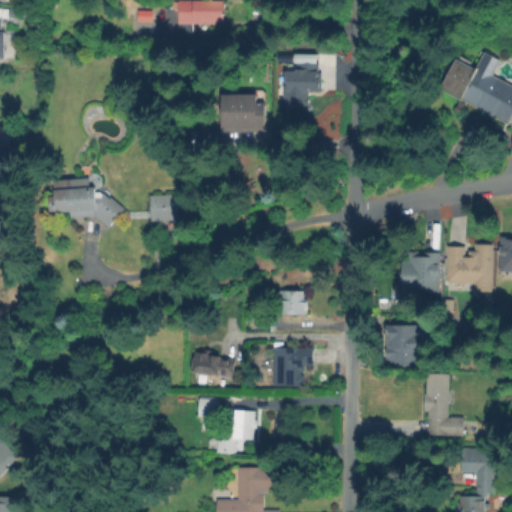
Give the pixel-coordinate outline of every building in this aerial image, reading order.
[(227,3),(227,24),(195,24),(195,28),(172,28),(173,5),(194,5),(195,2),(227,3)] [(9,35),(8,62),(0,61),(0,18),(2,19),(2,35),(9,35)] [(505,62),(499,75),(511,82),(511,122),(510,126),(439,88),(457,55),(482,69),(490,54),(505,62)] [(325,71),(325,93),(312,93),(312,112),(286,112),(286,71),(325,71)] [(271,105),(271,135),(224,135),(224,94),(260,94),(260,105),(271,105)] [(0,145),(8,145),(8,185),(0,185),(0,145)] [(53,179),(54,195),(48,196),(49,211),(69,210),(70,219),(111,216),(111,214),(124,213),(123,195),(94,197),(93,177),(53,179)] [(0,189),(4,189),(4,219),(11,219),(11,251),(0,250),(0,189)] [(149,194),(150,220),(178,219),(177,193),(149,194)] [(511,241),(511,272),(503,272),(503,241),(511,241)] [(497,243),(496,292),(474,291),(474,283),(446,283),(447,244),(465,244),(465,249),(474,249),(474,243),(497,243)] [(400,293),(411,293),(411,288),(438,289),(440,252),(409,251),(408,259),(401,259),(400,293)] [(312,287),(312,316),(282,316),(282,287),(312,287)] [(421,356),(421,366),(387,366),(387,356),(382,356),(382,324),(421,325),(421,356)] [(240,355),(236,381),(190,374),(194,348),(240,355)] [(312,349),(312,364),(306,364),(305,383),(275,383),(275,348),(312,349)] [(451,372),(451,410),(449,410),(449,415),(466,415),(466,435),(428,435),(428,410),(423,410),(424,372),(451,372)] [(219,395),(219,421),(195,421),(195,395),(219,395)] [(259,407),(258,439),(231,439),(231,407),(259,407)] [(0,440),(17,456),(0,473),(0,440)] [(497,465),(497,495),(486,495),(485,511),(458,511),(458,505),(461,505),(461,496),(477,496),(477,472),(464,472),(464,449),(488,450),(488,454),(497,465)] [(279,469),(279,496),(266,496),(266,511),(219,511),(219,498),(241,498),(241,469),(279,469)] [(0,511),(0,494),(15,494),(14,511),(0,511)]
